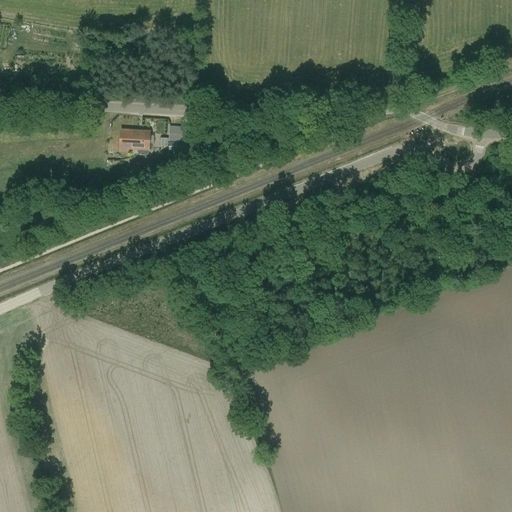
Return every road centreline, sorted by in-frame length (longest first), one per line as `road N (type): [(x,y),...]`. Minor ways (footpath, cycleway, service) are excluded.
road 1 (unclassified): [(0,310),(385,151),(412,150),(469,172),(483,135)]
road 2 (tertiary): [(483,135),(405,112),(0,102)]
